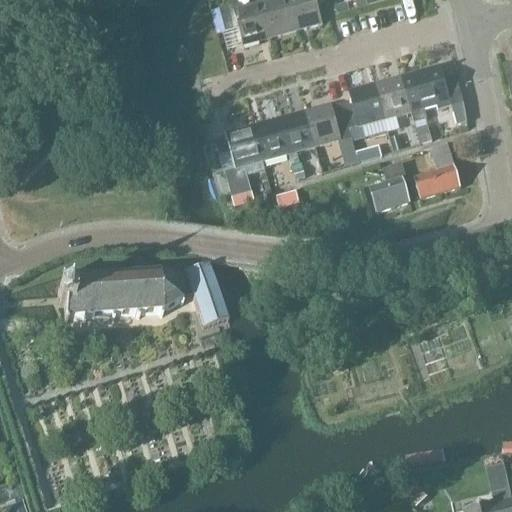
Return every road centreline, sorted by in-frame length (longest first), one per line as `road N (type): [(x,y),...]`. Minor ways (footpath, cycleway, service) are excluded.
road 1 (residential): [(0,268),(82,240),(115,238),(409,260),(477,243),(507,226)]
road 2 (residential): [(226,88),(465,27)]
road 3 (residential): [(507,226),(465,27)]
